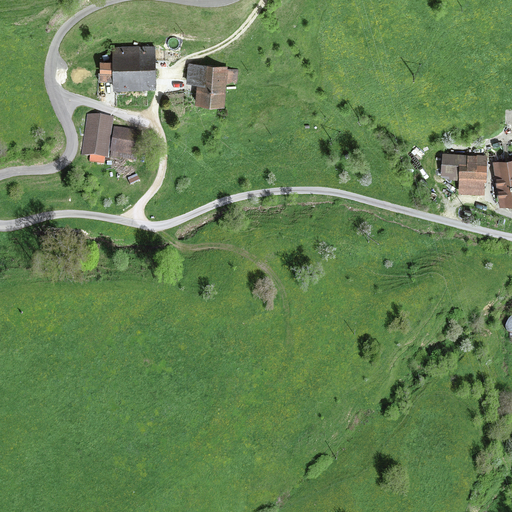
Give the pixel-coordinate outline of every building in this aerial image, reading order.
[(112,87),(155,85),(154,48),(112,50),(112,63),(102,62),(102,73),(97,73),(97,81),(112,81),(112,87)] [(198,82),(196,104),(222,105),(224,81),(235,82),(235,72),(224,71),(225,68),(188,64),(187,81),(198,82)] [(111,159),(115,119),(98,118),(95,158),(111,159)] [(141,128),(118,125),(115,153),(138,156),(141,128)] [(458,171),(458,182),(484,182),(484,157),(459,156),(444,155),(443,170),(458,171)] [(511,163),(495,166),(501,203),(511,201),(511,163)]
